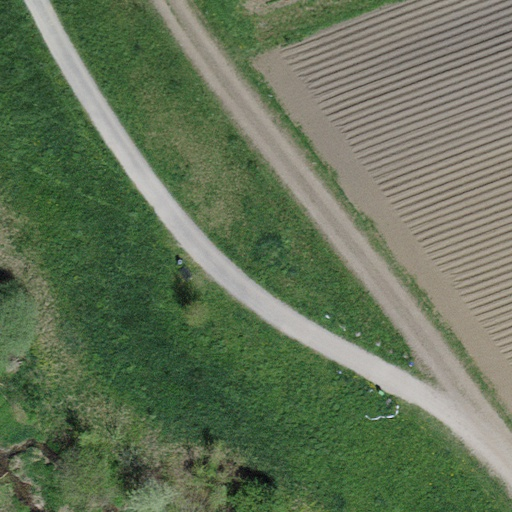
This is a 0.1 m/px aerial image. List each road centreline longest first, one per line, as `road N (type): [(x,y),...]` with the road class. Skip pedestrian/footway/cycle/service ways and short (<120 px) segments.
road 1 (track): [(511,464),(229,279),(141,176),(32,0)]
road 2 (track): [(173,0),(511,464)]
